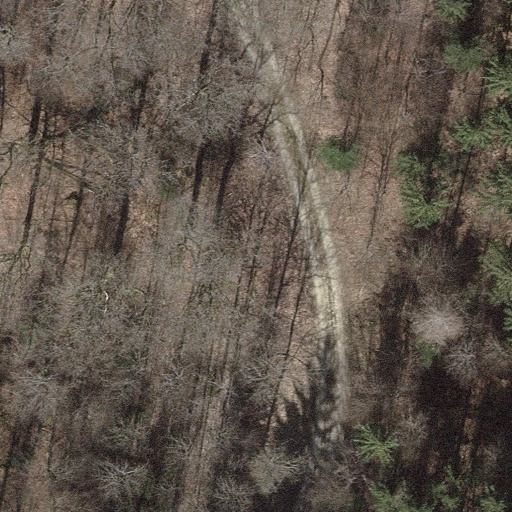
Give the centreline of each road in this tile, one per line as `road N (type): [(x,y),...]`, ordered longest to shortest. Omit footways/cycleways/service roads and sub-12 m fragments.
road 1 (track): [(300,511),(326,453),(331,329),(318,224),(245,0)]
road 2 (track): [(331,329),(0,270)]
